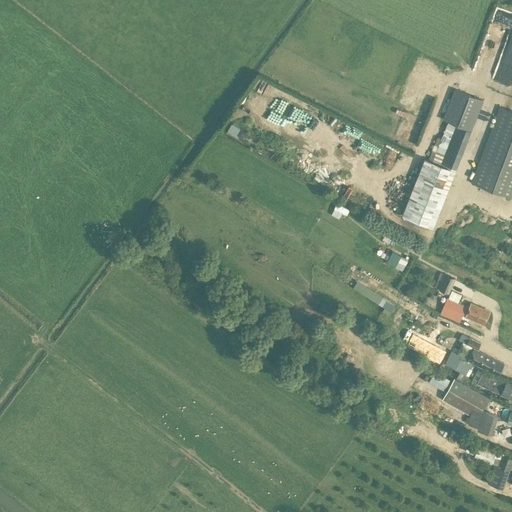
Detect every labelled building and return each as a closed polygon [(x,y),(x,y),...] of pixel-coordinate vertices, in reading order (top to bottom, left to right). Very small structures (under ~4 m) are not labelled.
[(511,11),(499,7),(478,67),(490,72),(491,69),(509,76),(511,67),(511,11)] [(258,104),(251,115),(284,136),(293,122),(287,117),(290,112),(295,115),(296,113),(311,123),(315,117),(265,85),(254,102),(258,104)] [(455,89),(443,119),(471,130),(483,100),(455,89)] [(511,110),(499,105),(480,157),(471,182),(511,197),(511,195),(511,110)] [(237,134),(243,138),(246,132),(240,129),(237,134)] [(357,203),(360,197),(341,189),(338,195),(357,203)] [(395,266),(402,269),(408,259),(401,255),(395,266)] [(455,278),(446,273),(442,281),(437,279),(434,286),(449,293),(455,278)] [(390,309),(394,302),(356,279),(352,287),(390,309)] [(484,323),(490,310),(471,302),(469,307),(458,302),(461,294),(452,290),(448,298),(446,297),(440,313),(459,322),(463,315),(465,316),(484,323)] [(446,350),(413,332),(407,344),(440,362),(446,350)] [(485,353),(477,349),(480,342),(470,336),(469,337),(462,333),(459,339),(473,347),(467,359),(479,365),(497,375),(504,363),(485,353)] [(464,382),(468,375),(466,375),(472,363),(464,359),(464,358),(461,357),(462,355),(452,350),(445,363),(459,371),(456,378),(464,382)] [(511,399),(511,383),(507,381),(488,372),(483,370),(477,383),(511,399)] [(468,422),(467,423),(478,426),(477,429),(492,434),(498,416),(504,419),(507,420),(511,411),(511,409),(511,408),(491,398),(490,401),(484,410),(483,410),(482,410),(489,398),(454,378),(442,399),(461,409),(468,414),(472,407),(472,408),(469,417),(466,416),(465,421),(468,422)] [(511,462),(511,451),(496,446),(495,450),(478,444),(473,458),(494,464),(488,482),(503,488),(511,462)]
